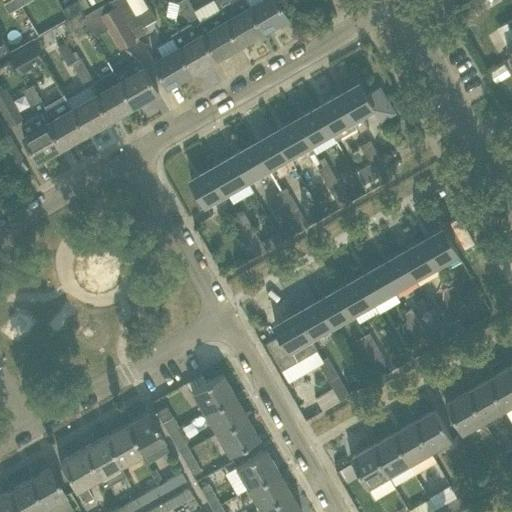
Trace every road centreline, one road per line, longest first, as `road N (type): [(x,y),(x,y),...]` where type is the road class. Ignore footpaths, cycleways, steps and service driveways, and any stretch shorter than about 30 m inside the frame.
road 1 (unclassified): [(212,306),(481,150)]
road 2 (unclassified): [(125,155),(396,5)]
road 3 (unclassified): [(31,432),(226,329)]
road 4 (unclassified): [(336,511),(226,329)]
road 5 (unclassified): [(212,306),(125,155)]
road 6 (unclassified): [(481,150),(396,5)]
road 7 (unclassified): [(0,224),(125,155)]
